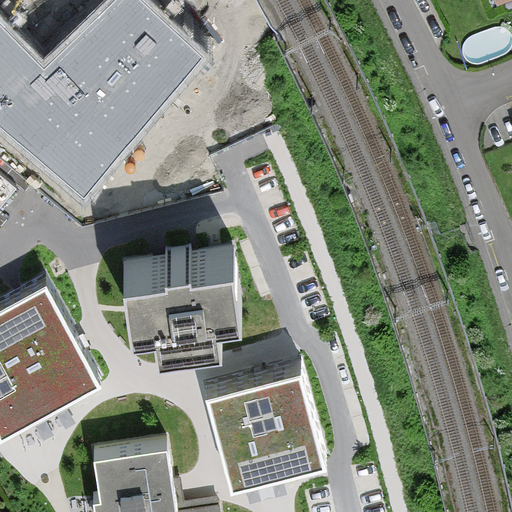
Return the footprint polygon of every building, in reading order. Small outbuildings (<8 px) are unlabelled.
[(0,121),(82,186),(207,32),(172,0),(89,0),(45,48),(0,2),(0,121)] [(0,207),(28,172),(0,150),(0,207)] [(153,255),(127,259),(133,305),(133,306),(158,303),(160,316),(161,321),(161,326),(216,318),(213,295),(237,292),(230,245),(222,246),(188,251),(187,246),(168,249),(169,253),(153,255)] [(15,291),(0,299),(0,424),(1,426),(84,381),(99,373),(87,350),(83,344),(74,328),(46,275),(22,288),(19,289),(15,291)] [(301,357),(210,381),(233,472),(325,449),(301,357)] [(166,436),(95,446),(101,488),(93,489),(94,497),(96,511),(176,511),(176,507),(174,492),(172,477),(166,436)] [(219,511),(218,501),(176,507),(176,511),(219,511)]
